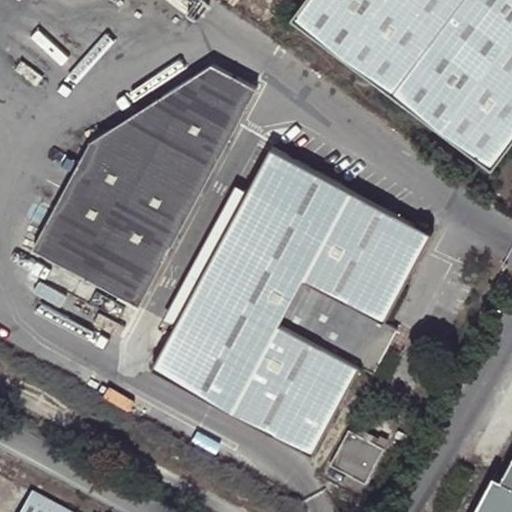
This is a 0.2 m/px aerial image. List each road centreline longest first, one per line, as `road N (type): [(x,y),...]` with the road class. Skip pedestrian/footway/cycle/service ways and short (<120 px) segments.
road 1 (unknown): [(0,45),(77,82),(218,45),(421,174),(511,218)]
road 2 (unknown): [(366,511),(54,338),(26,302),(0,226)]
road 3 (residential): [(511,321),(411,511)]
